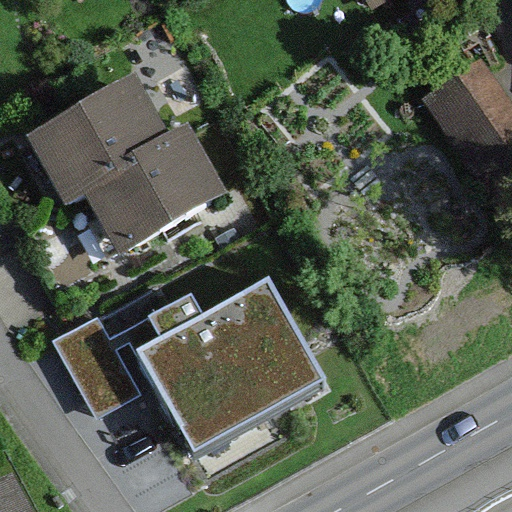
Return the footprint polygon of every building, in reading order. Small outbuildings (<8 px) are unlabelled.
[(511,80),(494,55),(432,96),(511,214),(511,80)] [(188,142),(152,80),(44,143),(81,205),(92,198),(188,142)] [(188,142),(92,198),(129,264),(244,200),(207,133),(188,142)] [(167,351),(145,363),(196,456),(321,387),(269,293),(204,329),(193,308),(155,329),(167,351)] [(62,332),(96,412),(140,394),(106,314),(62,332)] [(17,511),(7,492),(0,496),(0,511),(17,511)]
